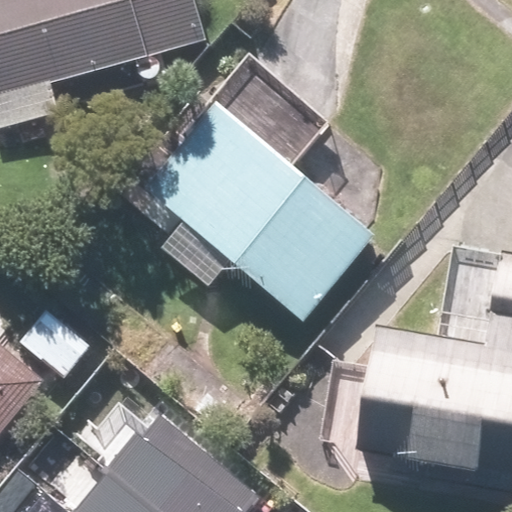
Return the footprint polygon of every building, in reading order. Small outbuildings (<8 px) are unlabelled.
[(197,0),(0,0),(0,100),(210,44),(197,0)] [(381,240),(222,106),(149,193),(308,326),(381,240)] [(446,342),(381,330),(358,454),(396,460),(394,473),(511,494),(511,255),(508,255),(496,320),(451,312),(446,342)] [(55,311),(24,344),(66,384),(97,351),(55,311)] [(0,443),(49,385),(0,343),(0,443)] [(252,511),(267,494),(156,404),(66,511),(252,511)]
